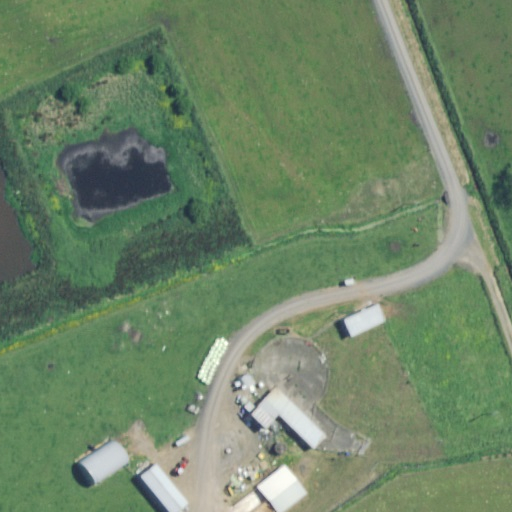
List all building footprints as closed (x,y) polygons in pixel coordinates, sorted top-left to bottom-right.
[(381,321),(373,304),(339,320),(348,337),(381,321)] [(323,437),(273,388),(247,415),(261,429),(275,414),(311,449),(323,437)] [(125,463),(110,441),(77,463),(91,485),(125,463)] [(174,511),(184,504),(151,463),(136,476),(165,511),(174,511)] [(280,511),(283,510),(261,482),(234,503),(241,511),(280,511)]
